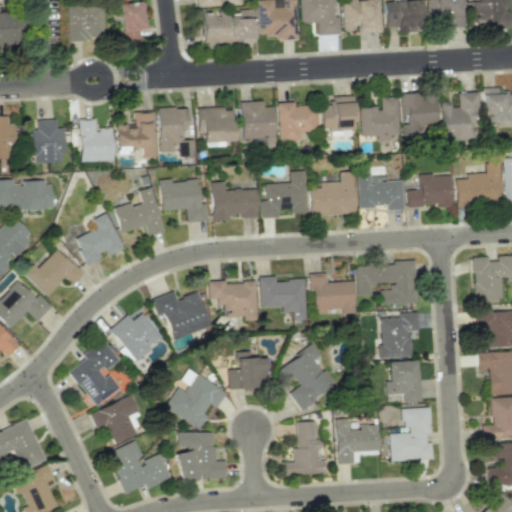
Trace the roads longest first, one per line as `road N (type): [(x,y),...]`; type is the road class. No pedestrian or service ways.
road 1 (residential): [(34,373),(102,511),(457,491),(445,238)]
road 2 (residential): [(511,234),(224,249),(170,259),(100,300),(0,399)]
road 3 (residential): [(0,85),(511,58)]
